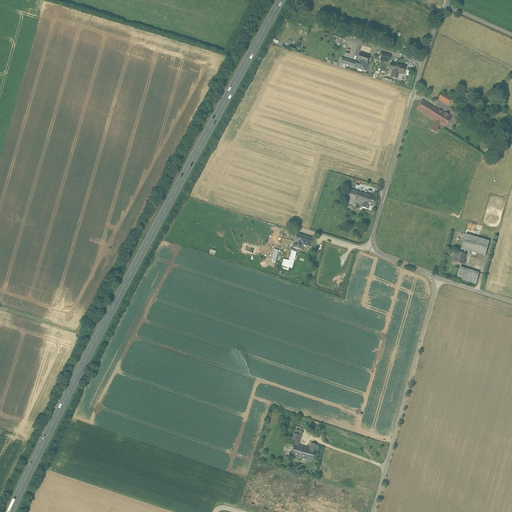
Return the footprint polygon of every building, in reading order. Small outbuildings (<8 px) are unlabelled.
[(369,56),(360,53),(357,61),(366,64),(366,63),(369,56)] [(390,55),(381,53),(379,60),(388,63),(390,55)] [(357,63),(342,58),(341,63),(355,68),(357,63)] [(357,61),(357,63),(355,68),(358,69),(359,68),(362,69),(361,70),(366,71),(368,64),(366,63),(366,64),(357,61)] [(396,63),(391,62),(390,66),(389,66),(388,67),(389,68),(390,69),(388,74),(391,74),(391,77),(397,79),(398,73),(403,74),(405,67),(396,64),(396,63)] [(451,98),(442,93),(439,99),(448,105),(451,98)] [(441,112),(422,100),(416,109),(436,121),(441,112)] [(451,118),(441,112),(436,121),(439,124),(440,124),(446,127),(451,118)] [(439,124),(436,121),(431,130),(434,132),(439,124)] [(357,192),(350,189),(346,202),(354,204),(357,192)] [(365,194),(357,192),(354,204),(353,205),(365,208),(365,209),(366,209),(368,209),(369,206),(362,204),(365,194)] [(377,198),(365,194),(362,204),(369,206),(374,207),(377,198)] [(297,234),(293,247),(301,250),(303,245),(300,244),(303,235),(297,234)] [(490,241),(466,234),(462,249),(466,250),(485,255),(490,241)] [(313,238),(303,235),(300,244),(303,245),(311,247),(313,238)] [(460,253),(457,252),(454,262),(463,264),(466,255),(465,254),(460,253)] [(479,273),(460,267),(457,279),(476,285),(479,273)] [(302,431),(294,429),(289,444),(295,445),(298,446),(300,439),(302,431)] [(298,446),(295,445),(292,455),(300,457),(312,461),(316,445),(311,443),(310,450),(298,446)]
